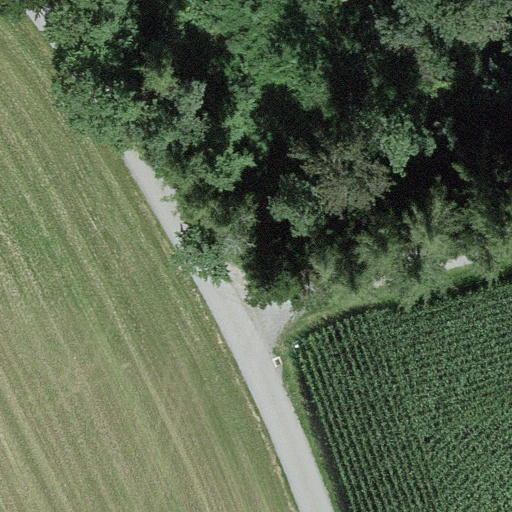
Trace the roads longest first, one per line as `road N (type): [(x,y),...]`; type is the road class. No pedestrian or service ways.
road 1 (unclassified): [(317,511),(231,313),(150,163),(36,0)]
road 2 (track): [(511,246),(231,313)]
